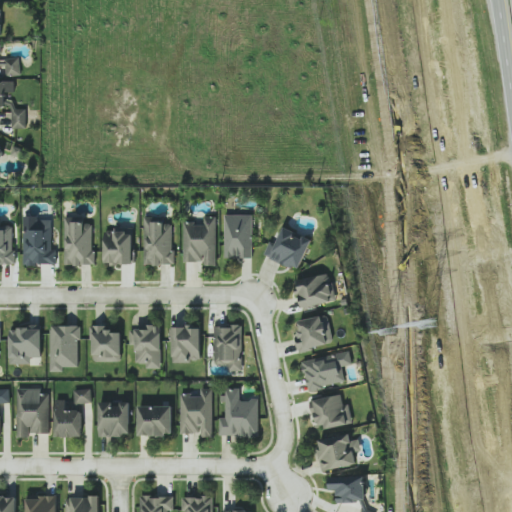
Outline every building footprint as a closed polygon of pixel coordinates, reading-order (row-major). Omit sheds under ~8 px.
[(0,76),(22,75),(21,58),(3,59),(2,41),(0,40),(0,76)] [(7,94),(15,94),(16,80),(0,79),(0,108),(6,108),(7,94)] [(27,128),(27,109),(13,109),(13,128),(27,128)] [(0,162),(2,165),(8,159),(14,165),(26,153),(16,144),(11,149),(3,140),(0,143),(0,162)] [(254,257),(253,215),(225,215),(226,257),(254,257)] [(217,216),(205,217),(205,222),(184,222),(185,262),(205,262),(205,266),(218,266),(217,216)] [(66,265),(95,265),(94,224),(83,224),(82,217),(65,218),(66,265)] [(24,264),(57,265),(57,229),(50,229),(50,218),(24,218),(24,264)] [(174,265),(175,219),(145,219),(145,265),(174,265)] [(0,265),(15,265),(15,224),(0,224),(0,265)] [(300,270),(313,239),(285,227),(276,246),(270,243),(265,255),(300,270)] [(134,264),(133,232),(105,232),(106,264),(134,264)] [(337,301),(330,273),(297,280),(303,308),(337,301)] [(329,315),(296,321),(301,350),(334,344),(329,315)] [(122,361),(122,333),(112,333),(112,325),(93,326),(93,362),(122,361)] [(216,325),(215,365),(230,365),(230,371),(243,371),(244,325),(216,325)] [(80,367),(81,326),(52,326),(51,371),(64,372),(64,367),(80,367)] [(11,327),(10,364),(32,364),(32,357),(42,357),(43,328),(11,327)] [(162,368),(162,327),(131,327),(131,345),(137,345),(136,363),(147,363),(147,368),(162,368)] [(202,329),(194,329),(194,327),(174,327),(174,362),(202,362),(202,329)] [(303,360),(309,390),(346,383),(343,366),(353,365),(351,351),(303,360)] [(19,436),(51,435),(50,394),(43,394),(43,388),(18,388),(19,436)] [(213,388),(202,388),(202,395),(181,395),(182,436),(214,435),(213,388)] [(0,436),(1,437),(1,403),(11,403),(11,389),(0,389),(0,436)] [(92,389),(75,390),(75,404),(92,403),(92,389)] [(260,437),(260,401),(241,401),(241,389),(227,389),(226,417),(221,417),(220,436),(260,437)] [(354,423),(350,403),(344,405),(342,394),(312,400),(318,430),(354,423)] [(66,400),(56,400),(57,437),(83,437),(82,411),(67,411),(66,400)] [(131,436),(131,403),(100,402),(100,436),(131,436)] [(173,406),(140,406),(139,435),(173,436),(173,406)] [(357,464),(355,452),(363,451),(360,439),(352,441),(351,433),(317,440),(323,471),(357,464)] [(330,490),(337,490),(337,502),(366,502),(366,476),(330,477),(330,490)] [(27,511),(60,511),(60,497),(28,496),(27,511)] [(100,511),(101,496),(73,496),(72,511),(100,511)] [(141,511),(168,511),(169,510),(175,510),(175,496),(141,496),(141,511)] [(184,511),(214,511),(214,496),(185,496),(184,511)] [(17,511),(18,497),(0,497),(0,511),(17,511)]
